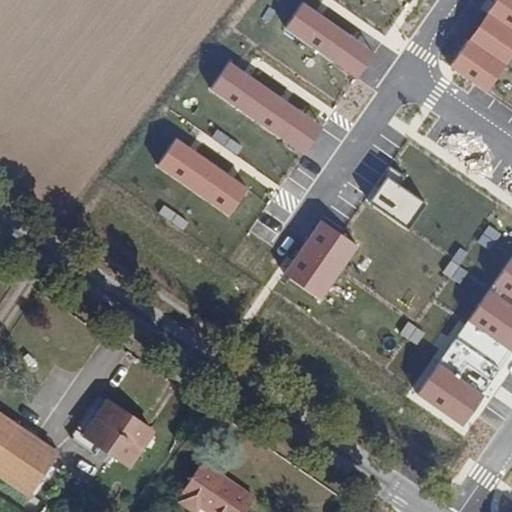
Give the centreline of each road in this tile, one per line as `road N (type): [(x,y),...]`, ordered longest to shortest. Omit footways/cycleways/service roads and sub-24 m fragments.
road 1 (tertiary): [(430,511),(0,225)]
road 2 (residential): [(457,0),(407,73),(511,148)]
